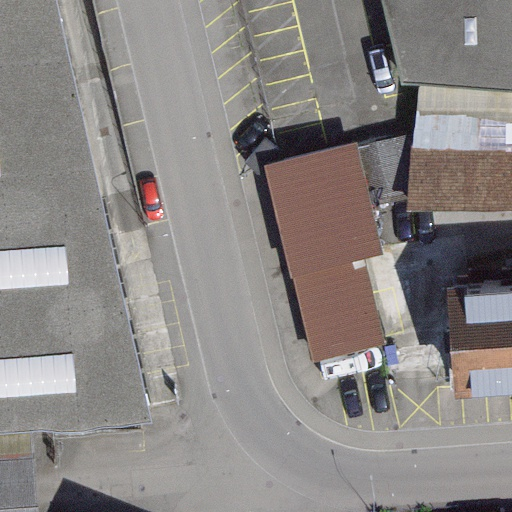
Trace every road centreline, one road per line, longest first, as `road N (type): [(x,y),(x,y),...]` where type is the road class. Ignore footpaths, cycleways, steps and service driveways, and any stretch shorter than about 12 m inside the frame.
road 1 (residential): [(511,468),(351,477),(282,453),(247,398),(148,0)]
road 2 (unknown): [(293,511),(282,453),(148,491),(0,503)]
